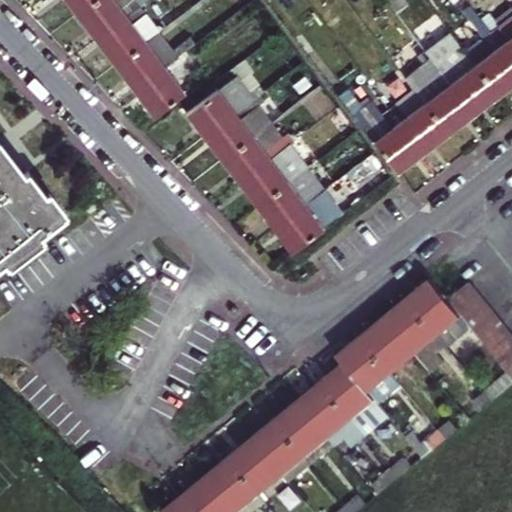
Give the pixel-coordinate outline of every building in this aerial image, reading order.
[(58,0),(64,8),(75,21),(100,0),(58,0)] [(127,0),(100,0),(75,21),(84,32),(95,46),(137,13),(153,0),(141,0),(133,7),(127,0)] [(397,0),(379,0),(391,15),(402,7),(397,0)] [(509,9),(488,25),(491,28),(486,32),(511,64),(511,13),(511,12),(509,9)] [(157,38),(137,13),(95,46),(105,60),(114,72),(157,38)] [(511,64),(486,32),(480,37),(491,50),(472,66),(495,95),(509,84),(511,81),(511,64)] [(157,38),(114,72),(124,84),(134,97),(177,63),(196,49),(191,43),(172,58),(157,38)] [(450,38),(425,58),(436,72),(470,115),(482,105),(495,95),(472,66),(450,38)] [(145,111),(154,122),(184,100),(169,80),(182,70),(177,63),(134,97),(145,111)] [(430,77),(441,90),(421,105),(445,135),(458,124),(470,115),(436,72),(430,77)] [(237,83),(187,122),(195,132),(204,145),(260,102),(255,96),(249,100),(237,83)] [(384,109),(419,155),(432,145),(445,135),(421,105),(409,90),(384,109)] [(344,92),(335,99),(394,174),(407,164),(419,155),(384,109),(373,96),(357,109),(344,92)] [(260,102),(204,145),(213,156),(221,167),(271,129),(259,112),(264,108),(260,102)] [(337,118),(326,127),(335,139),(346,130),(337,118)] [(271,129),(221,167),(229,177),(238,189),(288,151),(294,146),(289,140),(284,145),(271,129)] [(55,185),(52,187),(47,191),(30,169),(26,165),(16,152),(6,139),(1,134),(0,134),(0,266),(13,256),(17,261),(53,232),(50,228),(74,209),(55,185)] [(288,151),(238,189),(247,200),(256,212),(306,173),(288,151)] [(52,187),(34,165),(32,167),(30,169),(47,191),(52,187)] [(323,195),(306,173),(256,212),(265,224),(273,234),(323,195)] [(340,218),(323,195),(273,234),(282,245),(290,256),(340,218)] [(425,276),(413,286),(441,320),(464,301),(452,286),(436,267),(425,276)] [(511,314),(474,268),(452,286),(464,301),(511,359),(511,314)] [(403,294),(390,305),(418,339),(431,354),(444,344),(436,336),(447,327),(441,320),(413,286),(403,294)] [(379,314),(367,324),(394,357),(418,339),(390,305),(379,314)] [(356,332),(344,342),(350,349),(382,388),(404,369),(394,357),(367,324),(356,332)] [(339,358),(327,368),(355,402),(361,410),(366,415),(388,396),(382,388),(350,349),(339,358)] [(316,377),(304,387),(332,421),(355,402),(327,368),(316,377)] [(475,387),(484,397),(508,378),(500,368),(475,387)] [(292,397),(281,407),(315,448),(338,429),(332,421),(304,387),(292,397)] [(355,402),(332,421),(338,429),(361,410),(355,402)] [(270,416),(258,426),(286,459),(292,467),(315,448),(281,407),(270,416)] [(453,407),(429,427),(436,436),(461,416),(453,407)] [(246,436),(235,445),(263,478),(286,459),(258,426),(246,436)] [(410,442),(384,463),(392,473),(418,452),(410,442)] [(224,454),(212,464),(250,510),(273,490),(263,478),(235,445),(224,454)] [(201,473),(189,483),(213,511),(247,511),(250,510),(212,464),(201,473)] [(363,480),(338,500),(346,510),(372,490),(363,480)] [(179,492),(166,502),(174,511),(213,511),(189,483),(179,492)]
